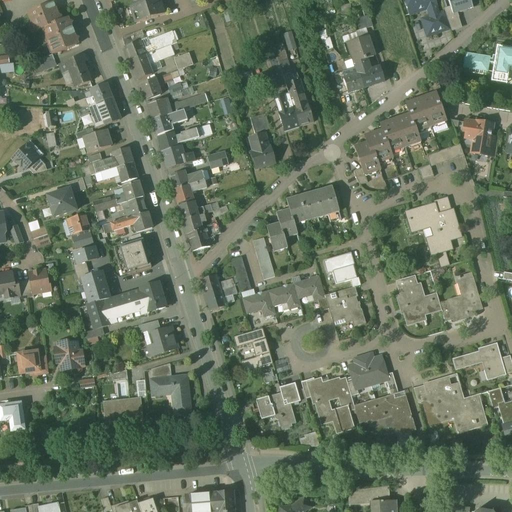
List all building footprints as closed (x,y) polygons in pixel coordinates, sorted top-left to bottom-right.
[(159,0),(132,0),(134,7),(130,9),(135,24),(164,15),(164,12),(164,11),(163,8),(162,7),(159,0)] [(434,0),(406,0),(408,5),(406,5),(410,16),(427,10),(430,18),(426,19),(427,23),(423,25),(427,38),(450,30),(448,22),(445,13),(438,15),(435,7),(436,7),(434,0)] [(470,0),(447,0),(450,8),(452,15),(457,14),(473,9),(470,0)] [(59,23),(54,10),(55,9),(54,5),(53,5),(52,5),(52,4),(29,13),(36,33),(44,30),(54,55),(77,46),(73,36),(75,36),(75,35),(73,29),(72,29),(71,29),(67,20),(59,23)] [(452,15),(450,8),(444,10),(445,13),(448,22),(458,19),(459,18),(457,14),(452,15)] [(458,19),(448,22),(452,32),(462,29),(458,19)] [(501,30),(491,28),(485,35),(500,37),(501,30)] [(142,31),(123,38),(125,48),(139,42),(139,43),(146,40),(142,31)] [(283,34),(288,51),(297,48),(292,31),(283,34)] [(172,33),(149,41),(151,46),(142,50),(145,57),(163,50),(171,47),(177,44),(172,33)] [(330,39),(324,41),(327,52),(333,50),(330,39)] [(511,42),(503,39),(496,54),(497,55),(505,58),(511,61),(511,42)] [(139,42),(125,48),(131,62),(145,57),(142,50),(139,43),(139,42)] [(363,45),(358,47),(357,43),(349,46),(359,75),(373,70),(369,59),(373,58),(373,57),(372,57),(368,44),(363,46),(363,45)] [(282,44),(274,47),(276,54),(284,52),(282,44)] [(171,47),(163,50),(167,59),(175,56),(173,52),(171,47)] [(163,50),(145,57),(149,66),(167,59),(163,50)] [(284,52),(276,54),(282,72),(282,74),(291,72),(285,52),(284,52)] [(189,54),(174,60),(178,72),(193,66),(189,54)] [(487,70),(489,56),(465,54),(464,68),(487,70)] [(505,58),(497,55),(491,63),(498,68),(505,58)] [(83,56),(59,66),(63,75),(69,72),(76,89),(91,83),(83,64),(86,63),(83,56)] [(145,57),(131,62),(138,81),(152,75),(149,66),(145,57)] [(278,60),(270,62),(273,74),(282,72),(278,60)] [(55,61),(34,69),(36,76),(57,67),(55,61)] [(373,70),(359,75),(364,89),(384,83),(379,68),(373,70)] [(266,74),(258,77),(262,91),(270,88),(266,74)] [(170,75),(155,81),(157,88),(173,82),(170,75)] [(359,75),(350,78),(349,75),(343,77),(348,94),(364,89),(359,75)] [(253,79),(242,82),(244,91),(256,88),(253,79)] [(155,81),(140,86),(146,102),(160,97),(157,88),(155,81)] [(299,81),(286,85),(290,100),(293,99),(296,109),(307,106),(299,81)] [(178,86),(169,89),(171,96),(181,92),(178,86)] [(106,87),(91,93),(94,100),(96,106),(111,100),(106,87)] [(439,87),(433,89),(436,96),(439,105),(445,103),(439,87)] [(181,92),(171,96),(173,102),(192,95),(190,89),(181,92)] [(165,109),(164,109),(167,117),(187,110),(205,105),(202,96),(165,109)] [(436,96),(406,106),(410,116),(416,133),(445,123),(439,105),(436,96)] [(283,97),(275,99),(279,114),(288,112),(283,97)] [(220,101),(224,116),(234,113),(230,98),(220,101)] [(94,100),(87,103),(88,108),(96,106),(94,100)] [(96,106),(88,108),(90,112),(92,118),(91,118),(95,130),(104,127),(116,122),(116,121),(117,116),(118,116),(112,100),(111,100),(96,106)] [(162,101),(147,106),(152,121),(167,117),(164,109),(165,109),(162,101)] [(296,109),(293,110),(299,128),(313,123),(308,106),(296,109)] [(81,108),(77,108),(77,109),(80,116),(90,112),(88,108),(81,108)] [(187,110),(167,117),(169,122),(170,122),(171,124),(180,121),(180,120),(189,117),(187,110)] [(279,114),(284,132),(299,128),(293,110),(288,112),(279,114)] [(45,127),(56,127),(56,113),(45,114),(45,127)] [(265,115),(258,118),(262,132),(270,130),(265,115)] [(410,116),(380,126),(383,133),(390,154),(419,144),(416,133),(410,116)] [(167,117),(152,121),(157,136),(172,132),(169,122),(167,117)] [(480,125),(464,122),(463,129),(466,129),(465,139),(474,140),(472,151),(479,153),(479,156),(487,158),(491,137),(492,125),(484,124),(484,126),(480,125)] [(172,135),(157,139),(162,153),(179,148),(178,145),(204,138),(201,129),(180,135),(181,136),(173,138),(172,135)] [(92,130),(76,135),(78,141),(83,139),(94,136),(92,130)] [(94,136),(83,139),(88,154),(111,147),(108,137),(107,138),(106,133),(107,133),(106,132),(94,136)] [(383,133),(365,139),(367,145),(355,150),(362,169),(364,176),(365,176),(380,171),(378,164),(392,160),(390,154),(383,133)] [(265,135),(249,140),(253,153),(251,153),(256,170),(275,165),(270,148),(269,148),(265,135)] [(54,136),(47,137),(49,149),(56,147),(54,136)] [(498,138),(491,137),(488,154),(495,155),(498,138)] [(464,157),(460,145),(454,147),(458,159),(464,157)] [(26,146),(12,159),(24,172),(28,169),(36,160),(31,154),(31,151),(26,146)] [(458,159),(454,147),(448,149),(452,161),(458,159)] [(128,148),(110,154),(112,159),(89,166),(92,176),(101,173),(132,164),(128,148)] [(179,148),(162,153),(167,171),(184,165),(182,156),(179,148)] [(448,149),(443,151),(447,162),(452,161),(448,149)] [(447,162),(443,151),(438,153),(442,164),(447,162)] [(442,164),(438,153),(432,155),(436,166),(442,164)] [(101,154),(89,158),(91,164),(102,160),(101,154)] [(219,154),(207,158),(209,164),(221,161),(219,154)] [(192,155),(184,157),(182,156),(184,165),(194,162),(192,155)] [(432,155),(427,157),(430,166),(431,168),(436,166),(432,155)] [(45,166),(39,160),(36,160),(28,169),(34,175),(47,171),(45,166)] [(221,161),(209,164),(211,171),(223,167),(221,161)] [(132,164),(101,173),(103,182),(115,178),(115,176),(118,175),(121,184),(137,179),(132,164)] [(430,166),(418,170),(422,181),(434,178),(431,168),(430,166)] [(362,169),(354,172),(360,186),(368,183),(365,176),(364,176),(362,169)] [(184,173),(169,177),(173,191),(188,187),(185,179),(184,173)] [(202,174),(185,179),(188,187),(205,182),(202,174)] [(82,179),(65,184),(67,191),(70,190),(71,195),(86,191),(82,179)] [(205,182),(188,187),(190,194),(207,189),(205,182)] [(125,196),(116,199),(115,198),(94,205),(96,213),(127,203),(143,199),(138,183),(122,188),(125,196)] [(188,187),(173,191),(178,206),(192,201),(190,194),(188,187)] [(332,188),(320,191),(328,217),(339,213),(332,188)] [(67,191),(47,197),(53,219),(76,212),(71,195),(70,190),(67,191)] [(320,191),(310,194),(317,220),(328,217),(320,191)] [(310,194),(300,197),(307,222),(317,220),(310,194)] [(300,197),(287,200),(289,210),(294,226),(307,222),(300,197)] [(143,199),(127,203),(130,213),(132,218),(147,214),(148,213),(143,199)] [(455,219),(450,220),(449,215),(451,214),(447,199),(434,203),(434,205),(406,213),(412,233),(437,226),(439,232),(436,233),(437,239),(430,241),(434,254),(436,253),(441,269),(449,267),(445,251),(446,250),(446,249),(450,248),(448,241),(460,237),(455,219)] [(193,203),(179,208),(183,222),(197,218),(195,211),(193,203)] [(208,207),(201,209),(204,216),(210,214),(208,207)] [(201,209),(195,211),(197,218),(204,216),(201,209)] [(289,210),(276,214),(279,224),(284,240),(297,236),(294,226),(289,210)] [(125,212),(118,214),(120,222),(128,220),(126,214),(125,212)] [(116,223),(110,225),(112,233),(134,226),(136,234),(152,229),(147,214),(132,218),(128,220),(120,222),(116,223)] [(84,216),(67,221),(69,229),(74,227),(76,235),(88,232),(84,216)] [(197,218),(183,222),(187,236),(201,231),(199,224),(197,218)] [(31,232),(41,230),(38,221),(29,223),(31,232)] [(217,224),(211,226),(215,237),(220,235),(217,224)] [(279,224),(266,228),(274,254),(287,250),(284,240),(279,224)] [(110,225),(102,227),(105,235),(112,233),(110,225)] [(23,244),(17,226),(10,229),(16,246),(23,244)] [(211,226),(201,229),(201,231),(205,230),(208,240),(215,238),(215,237),(211,226)] [(201,231),(187,236),(193,253),(210,248),(208,240),(205,230),(201,231)] [(48,235),(33,240),(36,250),(51,245),(48,235)] [(264,239),(253,243),(257,259),(268,256),(264,239)] [(144,241),(124,247),(130,269),(151,263),(144,241)] [(75,253),(79,265),(100,259),(96,247),(75,253)] [(354,271),(353,268),(355,267),(351,254),(323,262),(327,275),(332,274),(336,285),(350,281),(357,279),(355,272),(356,272),(356,271),(354,271)] [(268,256),(257,259),(264,281),(275,278),(268,256)] [(242,258),(231,262),(232,267),(243,264),(242,258)] [(243,264),(232,267),(234,273),(245,269),(243,264)] [(245,269),(234,273),(236,278),(246,275),(245,269)] [(79,278),(83,292),(108,284),(104,271),(79,278)] [(46,272),(37,273),(37,274),(29,276),(30,281),(33,295),(44,293),(44,291),(51,290),(49,280),(47,281),(46,272)] [(12,273),(0,275),(0,294),(0,295),(3,295),(5,296),(6,300),(13,299),(13,298),(19,297),(20,297),(17,283),(17,282),(14,282),(12,273)] [(511,275),(504,274),(502,281),(511,282),(511,275)] [(246,275),(236,278),(238,286),(240,295),(251,291),(246,275)] [(470,275),(456,279),(456,281),(458,280),(464,298),(453,301),(453,299),(447,301),(453,321),(453,322),(469,317),(467,313),(481,309),(470,275)] [(216,276),(201,281),(206,296),(220,291),(218,285),(216,276)] [(419,291),(415,277),(396,282),(399,291),(402,290),(404,296),(397,298),(401,310),(406,308),(407,313),(404,314),(407,323),(414,321),(415,324),(425,321),(423,312),(435,309),(432,297),(424,300),(422,291),(419,291)] [(309,281),(293,285),(298,301),(306,298),(306,297),(312,296),(315,304),(326,301),(325,297),(319,278),(312,280),(312,281),(309,282),(309,281)] [(353,288),(360,286),(358,279),(357,279),(350,281),(353,288)] [(232,280),(226,282),(228,289),(234,287),(232,280)] [(30,281),(23,282),(27,299),(34,298),(33,295),(30,281)] [(23,282),(17,283),(20,297),(19,297),(20,301),(27,299),(23,282)] [(226,282),(218,285),(220,291),(228,289),(226,282)] [(158,283),(140,289),(141,291),(148,314),(149,314),(165,309),(164,303),(168,302),(165,292),(163,292),(162,289),(160,290),(158,283)] [(83,292),(88,305),(112,298),(108,284),(83,292)] [(284,288),(268,293),(272,308),(273,308),(281,306),(281,305),(287,303),(289,311),(300,308),(298,301),(293,285),(287,287),(287,288),(284,289),(284,288)] [(234,287),(228,289),(230,297),(237,294),(235,287),(234,287)] [(356,288),(336,294),(337,300),(357,294),(356,288)] [(228,289),(220,291),(222,299),(230,297),(228,289)] [(141,291),(87,307),(94,331),(108,327),(149,315),(149,314),(148,314),(141,291)] [(220,291),(206,296),(210,311),(225,307),(222,299),(220,291)] [(262,296),(259,297),(258,296),(242,300),(247,316),(256,313),(256,312),(262,311),(264,319),(275,315),(273,308),(272,308),(268,293),(261,295),(262,296)] [(357,294),(337,300),(336,294),(325,297),(326,301),(334,328),(352,323),(354,328),(366,324),(360,303),(358,303),(356,298),(358,297),(357,294)] [(447,301),(439,304),(445,323),(453,321),(447,301)] [(87,307),(78,309),(87,341),(111,334),(108,327),(94,331),(87,307)] [(157,322),(138,327),(140,334),(159,329),(157,322)] [(170,329),(151,334),(155,346),(147,348),(150,358),(177,350),(170,329)] [(262,330),(233,339),(236,349),(251,344),(255,359),(241,363),(244,374),(273,365),(262,330)] [(64,344),(60,344),(61,352),(55,353),(57,364),(60,364),(62,372),(68,371),(71,373),(74,370),(78,369),(77,365),(83,364),(82,353),(78,353),(77,344),(70,345),(67,343),(64,344)] [(497,345),(478,350),(478,353),(452,361),(455,372),(482,364),(487,382),(506,376),(501,360),(497,345)] [(37,353),(18,356),(20,375),(39,372),(40,372),(38,359),(37,353)] [(373,360),(371,354),(362,357),(371,386),(378,383),(379,385),(387,383),(388,383),(386,376),(385,374),(386,374),(381,358),(373,360)] [(362,357),(353,360),(355,365),(348,367),(352,381),(353,381),(353,383),(356,391),(357,390),(363,389),(363,388),(371,386),(362,357)] [(511,365),(510,357),(501,360),(505,373),(511,370),(511,365)] [(46,358),(38,359),(40,372),(39,372),(39,375),(49,374),(46,358)] [(169,365),(150,371),(152,381),(171,379),(169,365)] [(277,368),(263,372),(265,379),(263,381),(263,384),(262,386),(263,389),(268,387),(267,385),(281,381),(277,368)] [(127,372),(107,377),(108,383),(128,381),(127,372)] [(398,394),(392,374),(386,376),(388,383),(387,383),(391,396),(392,396),(398,394)] [(152,381),(150,382),(151,395),(175,392),(177,405),(173,406),(174,418),(190,416),(186,378),(171,379),(152,381)] [(321,380),(314,382),(313,379),(301,383),(303,390),(306,400),(311,398),(313,405),(315,404),(322,426),(333,423),(336,434),(354,429),(349,412),(355,410),(354,407),(351,398),(347,384),(346,380),(339,382),(339,380),(323,385),(321,380)] [(459,385),(450,388),(448,379),(424,386),(424,387),(414,390),(418,405),(424,403),(430,426),(439,424),(438,419),(454,414),(458,428),(475,423),(476,427),(486,424),(477,396),(464,400),(459,385)] [(94,380),(80,382),(81,390),(95,388),(94,380)] [(353,383),(347,384),(351,398),(358,395),(357,390),(356,391),(353,383)] [(279,389),(281,394),(268,398),(273,415),(274,415),(279,414),(280,417),(279,419),(281,420),(280,421),(282,428),(296,424),(291,407),(301,405),(297,391),(295,384),(279,389)] [(306,400),(303,390),(297,391),(301,405),(307,403),(306,400)] [(500,390),(487,393),(492,411),(498,409),(497,407),(504,405),(500,390)] [(391,396),(354,407),(355,410),(358,422),(384,414),(384,415),(383,416),(384,419),(386,418),(386,416),(392,414),(396,426),(394,426),(397,435),(407,432),(408,433),(415,431),(405,399),(394,402),(392,396),(391,396)] [(268,398),(256,402),(262,421),(275,417),(274,415),(273,415),(268,398)] [(140,400),(103,403),(106,430),(115,429),(114,420),(129,418),(130,428),(143,426),(140,400)] [(511,401),(511,402),(511,403),(504,405),(497,407),(498,409),(503,427),(508,425),(511,434),(511,433),(511,401)] [(21,404),(12,406),(12,404),(7,404),(7,406),(0,407),(0,415),(1,422),(10,421),(12,432),(18,432),(24,431),(24,430),(21,404)] [(30,429),(24,430),(24,431),(18,432),(20,445),(32,443),(30,429)] [(315,433),(304,437),(305,439),(299,440),(301,447),(301,448),(320,448),(315,433)] [(389,487),(349,492),(350,504),(370,503),(370,511),(395,511),(395,502),(390,503),(389,487)] [(234,511),(233,494),(186,498),(186,511),(234,511)] [(108,499),(101,501),(103,511),(111,511),(112,511),(108,499)] [(156,511),(153,500),(138,505),(140,511),(156,511)] [(291,508),(279,509),(279,511),(304,511),(310,508),(302,500),(291,508)] [(137,503),(129,505),(131,511),(140,511),(138,505),(137,503)]
